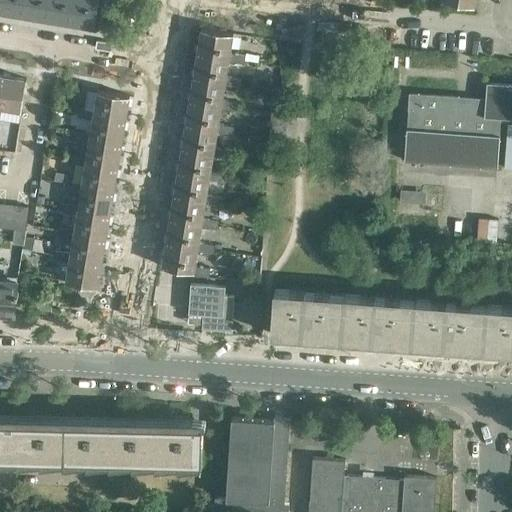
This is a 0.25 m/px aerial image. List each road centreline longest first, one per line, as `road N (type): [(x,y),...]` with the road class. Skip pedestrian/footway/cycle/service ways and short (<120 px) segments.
road 1 (tertiary): [(482,388),(111,363)]
road 2 (residential): [(111,363),(163,69)]
road 3 (residential): [(0,471),(170,475)]
road 4 (residential): [(163,69),(0,39)]
road 5 (unclassified): [(350,12),(210,0)]
road 6 (tertiary): [(481,511),(482,388)]
